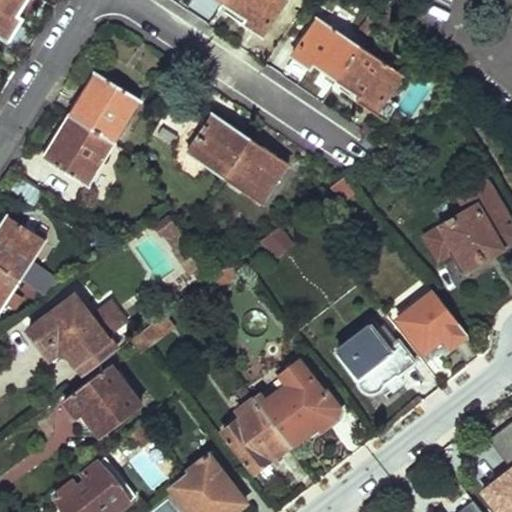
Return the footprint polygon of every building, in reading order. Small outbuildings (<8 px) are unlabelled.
[(0,0),(0,31),(13,39),(26,17),(20,14),(28,0),(0,0)] [(286,0),(226,0),(222,7),(263,34),(286,0)] [(386,10),(377,5),(361,28),(370,33),(386,10)] [(363,44),(321,16),(295,56),(336,83),(363,44)] [(406,72),(363,44),(336,83),(379,112),(406,72)] [(1,51),(0,52),(0,65),(13,75),(20,63),(1,51)] [(143,99),(98,71),(70,115),(116,142),(143,99)] [(253,136),(217,112),(190,151),(228,175),(253,136)] [(116,142),(70,115),(44,157),(89,185),(116,142)] [(291,162),(253,136),(228,175),(266,201),(291,162)] [(491,169),(484,157),(474,162),(482,174),(491,169)] [(511,246),(511,210),(491,175),(464,191),(473,209),(448,224),(460,247),(454,251),(467,272),(511,246)] [(358,190),(347,176),(335,185),(345,199),(358,190)] [(48,242),(8,215),(0,227),(0,262),(24,278),(48,242)] [(192,240),(173,216),(166,222),(172,232),(169,234),(181,248),(192,240)] [(289,235),(282,225),(264,238),(271,249),(289,235)] [(277,255),(301,314),(351,293),(326,235),(277,255)] [(249,267),(241,256),(227,267),(220,272),(207,282),(214,294),(249,267)] [(227,267),(219,256),(213,261),(220,272),(227,267)] [(0,314),(24,278),(0,262),(0,314)] [(468,334),(435,290),(402,316),(435,360),(468,334)] [(85,315),(72,297),(32,327),(47,346),(54,341),(59,348),(68,353),(70,350),(87,373),(119,348),(124,345),(121,341),(116,344),(92,311),(85,315)] [(96,317),(117,329),(125,316),(105,303),(96,317)] [(176,327),(165,314),(142,331),(152,345),(176,327)] [(378,332),(373,325),(339,352),(367,389),(377,390),(383,398),(406,380),(401,374),(418,360),(401,339),(398,340),(388,326),(378,332)] [(152,345),(142,331),(133,338),(143,351),(152,345)] [(344,414),(302,361),(284,375),(292,386),(272,402),(267,394),(258,400),(292,444),(325,418),(329,425),(344,414)] [(144,406),(112,365),(65,399),(80,419),(81,417),(92,430),(96,426),(104,436),(144,406)] [(258,400),(246,384),(239,391),(248,404),(238,412),(243,418),(225,431),(256,472),(261,469),(265,475),(282,462),(276,455),(292,444),(258,400)] [(157,432),(145,418),(130,430),(141,445),(157,432)] [(218,461),(211,452),(188,470),(171,484),(193,511),(232,511),(248,500),(234,481),(239,477),(223,457),(218,461)] [(116,511),(131,501),(101,460),(57,494),(71,511),(116,511)] [(491,511),(511,511),(511,467),(477,490),(491,511)] [(482,511),(474,502),(461,511),(482,511)]
